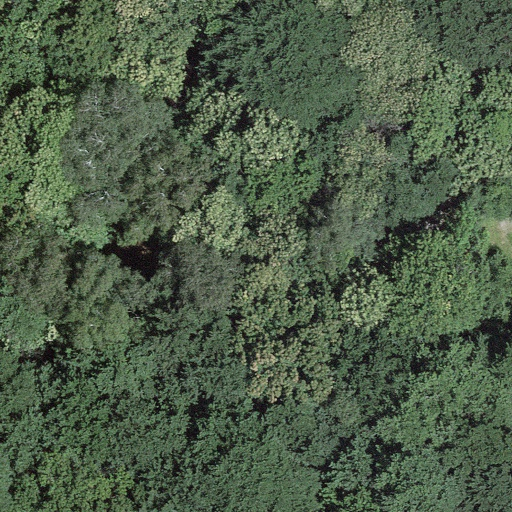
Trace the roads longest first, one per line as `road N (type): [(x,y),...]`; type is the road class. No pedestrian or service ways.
road 1 (track): [(356,389),(90,57),(31,0)]
road 2 (track): [(368,242),(340,511)]
road 3 (unclassified): [(511,64),(368,242)]
